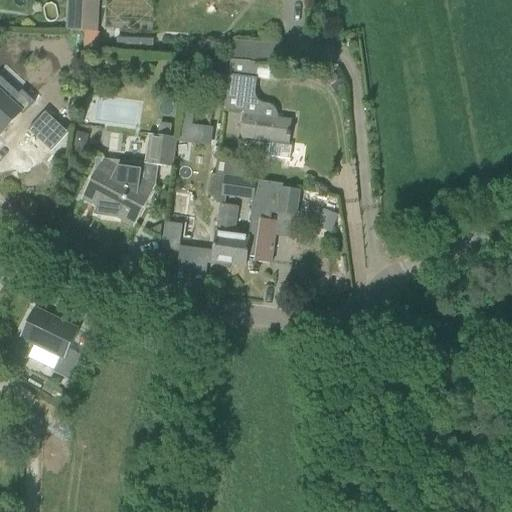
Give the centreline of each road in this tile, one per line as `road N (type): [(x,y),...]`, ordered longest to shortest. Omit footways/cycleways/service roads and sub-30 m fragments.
road 1 (residential): [(353,328),(133,300),(37,251),(0,217)]
road 2 (track): [(158,511),(160,428),(189,310)]
road 3 (unclassified): [(511,211),(417,262),(383,288),(353,328)]
road 4 (unclassified): [(511,374),(353,328)]
